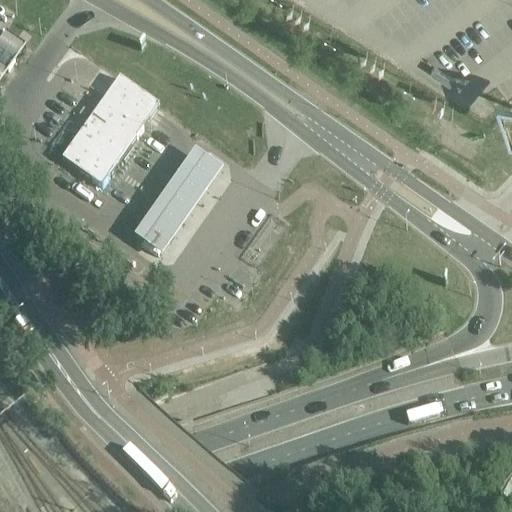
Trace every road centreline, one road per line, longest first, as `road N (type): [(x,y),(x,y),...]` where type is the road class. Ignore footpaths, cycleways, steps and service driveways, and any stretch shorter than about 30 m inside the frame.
road 1 (secondary): [(99,0),(240,83),(467,257)]
road 2 (primary): [(421,366),(1,511)]
road 3 (primary): [(123,511),(376,424),(511,389)]
road 4 (secondary): [(481,231),(151,0)]
road 5 (secondary): [(81,394),(111,435),(194,511)]
road 6 (secondary): [(81,394),(0,263)]
road 7 (primary): [(467,257),(487,287),(482,325),(421,366)]
road 8 (secondary): [(0,298),(81,394)]
